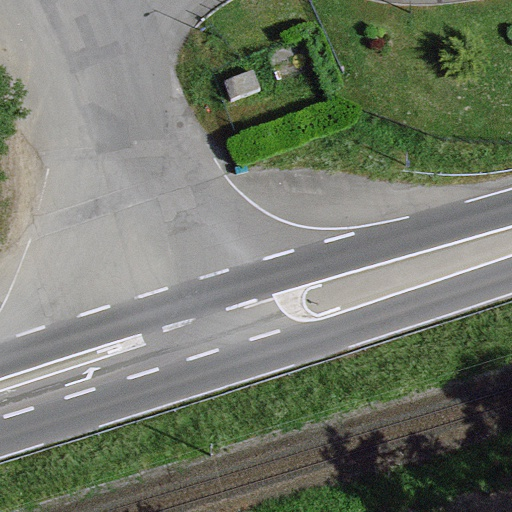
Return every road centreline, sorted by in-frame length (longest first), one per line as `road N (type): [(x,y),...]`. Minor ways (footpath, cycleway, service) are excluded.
road 1 (primary): [(0,436),(511,278)]
road 2 (primary): [(511,205),(0,362)]
